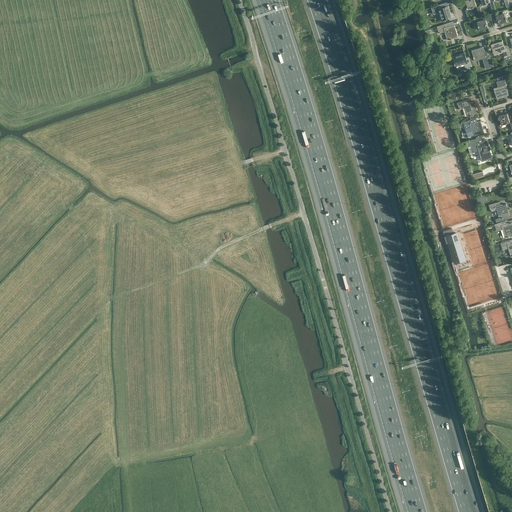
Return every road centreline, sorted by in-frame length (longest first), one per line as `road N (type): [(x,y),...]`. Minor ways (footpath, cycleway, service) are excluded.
road 1 (motorway): [(468,511),(315,0)]
road 2 (track): [(352,0),(475,414),(471,434),(494,511)]
road 3 (unclassified): [(389,511),(239,0)]
road 4 (motorway): [(269,0),(418,511)]
road 5 (track): [(79,325),(112,298),(304,213)]
road 6 (track): [(120,295),(126,463),(113,464),(68,511)]
road 7 (track): [(332,371),(271,155)]
road 8 (track): [(332,371),(374,511)]
